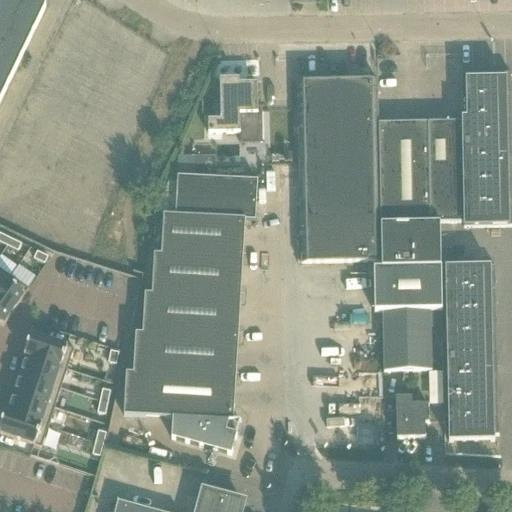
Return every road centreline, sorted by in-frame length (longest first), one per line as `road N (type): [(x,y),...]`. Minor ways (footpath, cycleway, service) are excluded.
road 1 (unclassified): [(131,0),(166,23),(200,31),(511,22)]
road 2 (unclassified): [(511,483),(356,471),(308,483),(291,511)]
